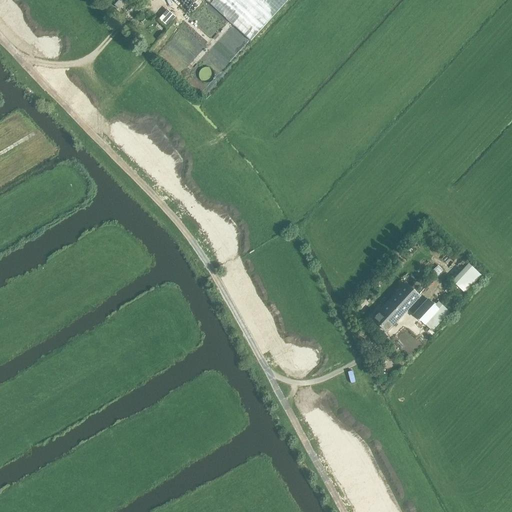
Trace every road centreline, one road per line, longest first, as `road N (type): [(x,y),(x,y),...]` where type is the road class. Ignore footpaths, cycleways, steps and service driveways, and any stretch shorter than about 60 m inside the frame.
road 1 (track): [(142,187),(234,123),(304,187),(485,0)]
road 2 (track): [(341,511),(268,373)]
